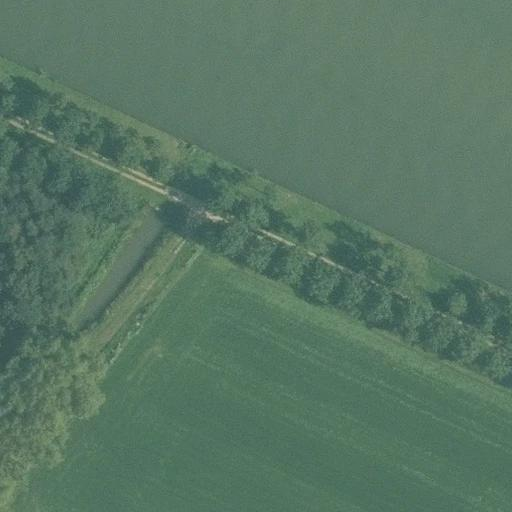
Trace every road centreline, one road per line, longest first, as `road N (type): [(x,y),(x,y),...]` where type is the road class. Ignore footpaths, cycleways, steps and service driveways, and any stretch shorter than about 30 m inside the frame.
road 1 (track): [(511,352),(201,209)]
road 2 (track): [(0,453),(146,288),(201,209)]
road 3 (track): [(201,209),(0,116)]
